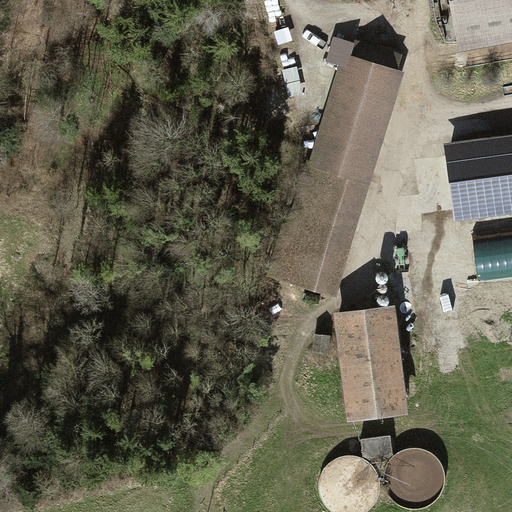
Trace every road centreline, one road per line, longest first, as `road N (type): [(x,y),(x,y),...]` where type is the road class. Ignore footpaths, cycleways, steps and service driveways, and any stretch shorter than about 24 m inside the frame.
road 1 (track): [(212,511),(206,495),(213,470),(257,425),(316,322),(361,295)]
road 2 (track): [(410,126),(417,86),(408,0)]
